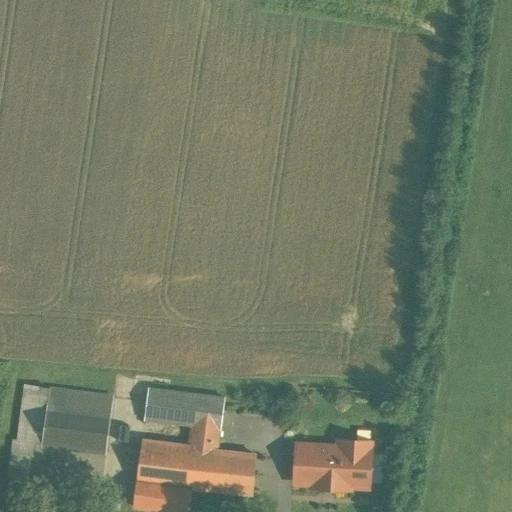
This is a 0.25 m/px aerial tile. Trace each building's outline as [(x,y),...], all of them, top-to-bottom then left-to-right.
[(51,388),(27,385),(19,440),(15,440),(9,482),(32,485),(38,443),(43,443),(51,388)] [(182,447),(183,445),(143,440),(138,479),(193,487),(194,487),(206,488),(211,449),(219,450),(225,397),(150,387),(146,419),(193,425),(189,448),(182,447)] [(114,396),(51,388),(43,443),(107,452),(114,396)] [(340,447),(298,444),(296,481),(297,482),(297,480),(314,481),(314,487),(326,487),(326,486),(333,486),(333,488),(351,489),(351,483),(368,484),(368,486),(370,486),(372,441),(341,439),(340,447)] [(219,450),(211,449),(206,488),(254,493),(257,454),(219,450)] [(138,479),(134,506),(179,511),(190,511),(193,487),(138,479)]
